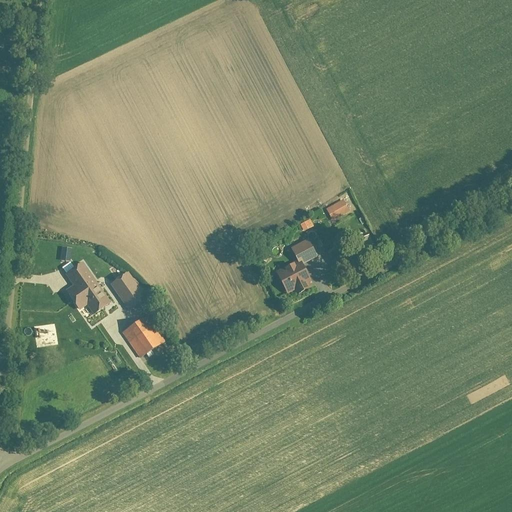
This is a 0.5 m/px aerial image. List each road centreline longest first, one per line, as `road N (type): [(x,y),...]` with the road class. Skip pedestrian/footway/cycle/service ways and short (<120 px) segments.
road 1 (unclassified): [(0,463),(511,199)]
road 2 (unclassified): [(38,0),(0,410)]
